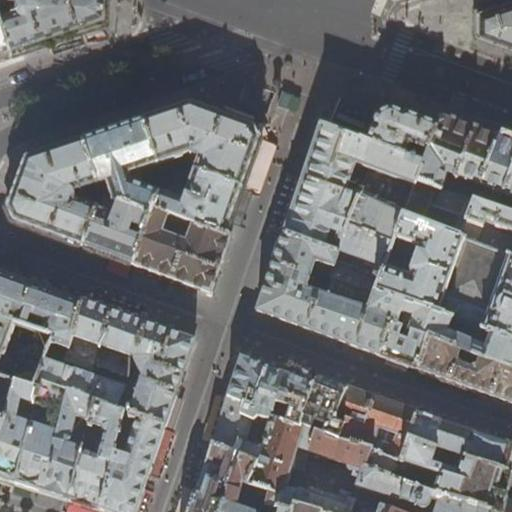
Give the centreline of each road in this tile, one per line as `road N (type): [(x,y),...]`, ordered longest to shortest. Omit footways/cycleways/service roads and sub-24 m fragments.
road 1 (residential): [(15,135),(265,50),(288,15)]
road 2 (residential): [(288,15),(199,27),(0,94)]
road 3 (tertiary): [(288,15),(511,98)]
